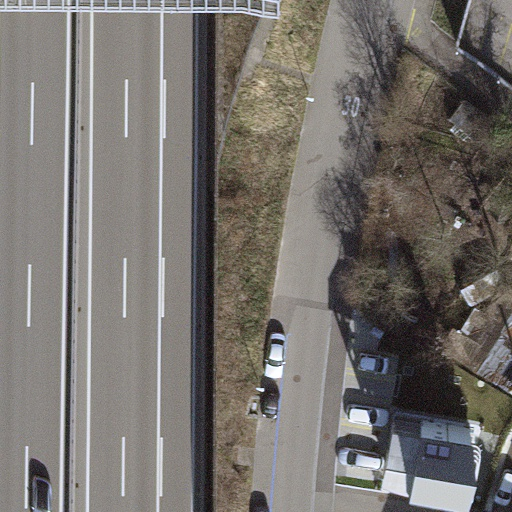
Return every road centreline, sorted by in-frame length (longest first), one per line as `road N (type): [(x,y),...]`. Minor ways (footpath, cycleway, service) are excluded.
road 1 (residential): [(295,511),(304,360),(343,92),(369,0)]
road 2 (motorway): [(17,0),(10,511)]
road 3 (motorway): [(141,511),(146,0)]
